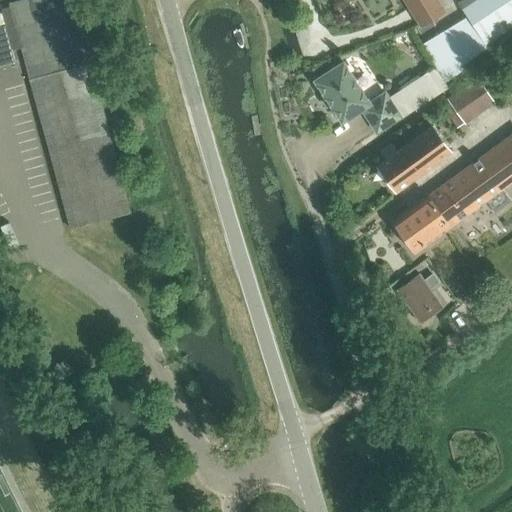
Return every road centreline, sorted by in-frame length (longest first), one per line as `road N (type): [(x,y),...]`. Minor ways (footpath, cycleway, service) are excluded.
road 1 (residential): [(295,438),(341,411),(367,381),(267,24)]
road 2 (unclassified): [(295,438),(166,0)]
road 3 (unknown): [(334,250),(494,112),(511,109)]
road 4 (unknown): [(511,292),(367,381)]
